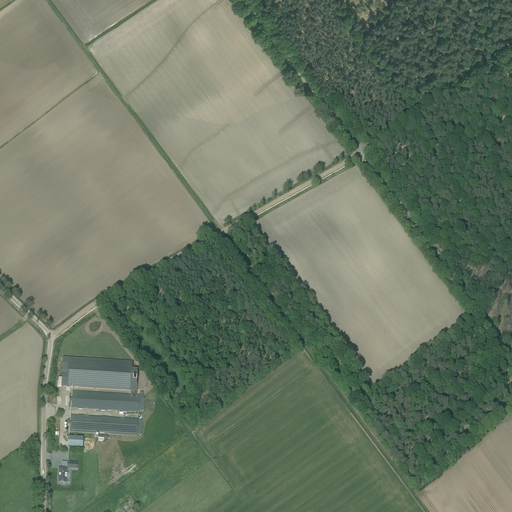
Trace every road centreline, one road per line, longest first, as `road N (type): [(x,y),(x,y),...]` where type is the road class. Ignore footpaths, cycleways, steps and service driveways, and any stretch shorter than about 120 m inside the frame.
road 1 (track): [(243,0),(511,362)]
road 2 (track): [(361,151),(48,337)]
road 3 (unclassified): [(43,511),(49,342),(0,287)]
road 4 (track): [(511,34),(403,115)]
road 5 (track): [(511,169),(457,157),(407,112)]
